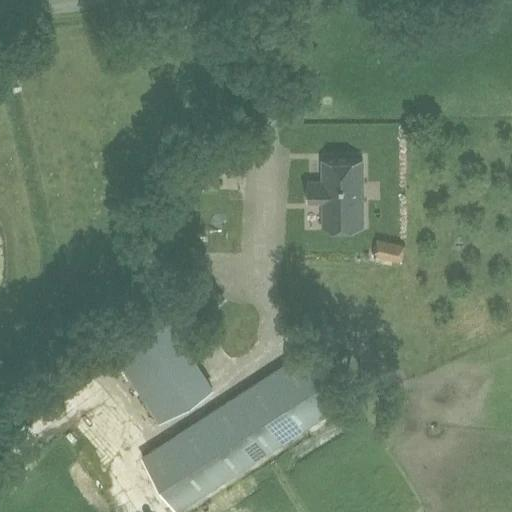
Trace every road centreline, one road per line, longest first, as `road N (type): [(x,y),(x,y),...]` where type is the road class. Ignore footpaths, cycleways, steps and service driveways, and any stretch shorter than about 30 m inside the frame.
road 1 (unknown): [(264,0),(276,85),(277,329),(260,365),(140,454)]
road 2 (unclassified): [(0,15),(122,0)]
